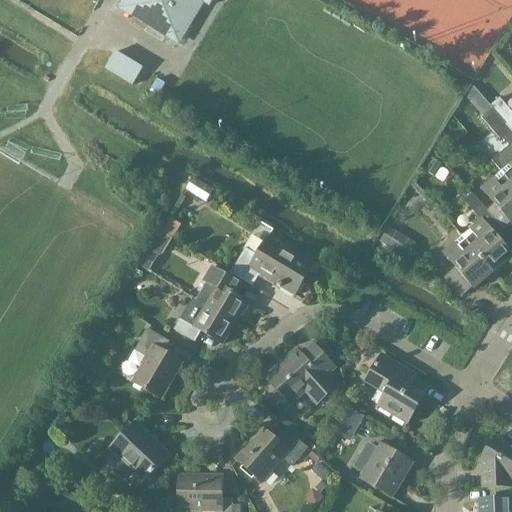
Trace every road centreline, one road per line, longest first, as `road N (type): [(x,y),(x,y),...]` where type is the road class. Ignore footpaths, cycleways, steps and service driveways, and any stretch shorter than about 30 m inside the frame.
road 1 (residential): [(472,393),(321,297),(213,406)]
road 2 (residential): [(445,511),(441,449),(472,393)]
